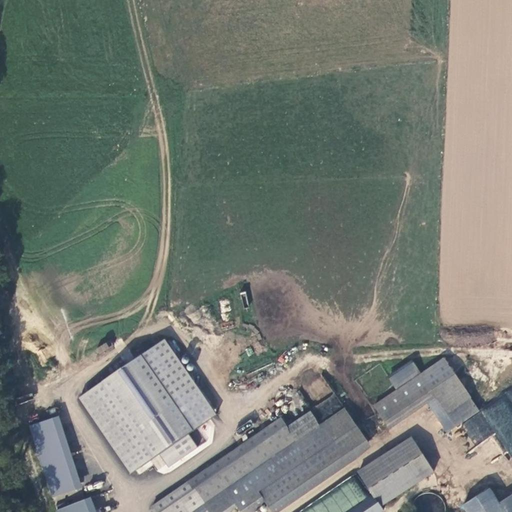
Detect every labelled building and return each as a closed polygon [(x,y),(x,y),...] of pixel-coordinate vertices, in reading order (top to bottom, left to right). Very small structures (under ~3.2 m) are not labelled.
[(229,300),(221,301),(221,311),(229,311),(229,300)] [(199,450),(188,432),(215,416),(167,339),(78,394),(130,479),(153,465),(159,475),(199,450)] [(96,348),(100,355),(113,349),(110,342),(96,348)] [(397,391),(374,406),(385,422),(430,392),(447,414),(471,398),(444,359),(421,375),(397,391)] [(390,380),(397,391),(421,375),(413,364),(390,380)] [(511,388),(460,423),(475,446),(494,434),(511,461),(511,388)] [(324,416),(341,405),(335,395),(318,406),(324,416)] [(192,511),(230,511),(237,508),(240,511),(254,511),(267,504),(271,510),(368,443),(367,441),(344,408),(319,425),(296,441),(193,511),(192,511)] [(286,427),(296,441),(319,425),(309,411),(286,427)] [(358,474),(373,495),(382,508),(435,470),(410,435),(358,474)] [(349,511),(382,511),(384,511),(382,508),(373,495),(349,511)] [(511,511),(511,495),(488,511),(511,511)] [(58,511),(97,511),(92,497),(57,508),(58,511)]
